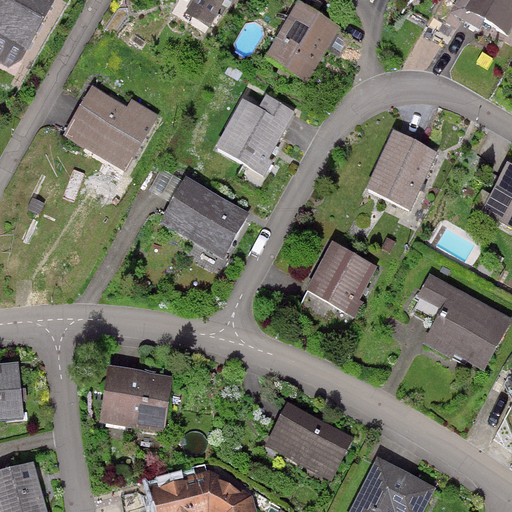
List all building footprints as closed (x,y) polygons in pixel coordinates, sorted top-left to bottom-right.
[(0,0),(0,65),(14,73),(53,0),(52,0),(0,0)] [(220,0),(186,0),(190,2),(184,11),(205,24),(220,0)] [(511,27),(511,0),(456,0),(448,15),(477,32),(483,23),(507,36),(511,27)] [(339,26),(296,3),(263,62),(306,85),(339,26)] [(126,108),(88,87),(60,137),(118,170),(125,174),(158,116),(130,101),(126,108)] [(241,101),(214,151),(262,176),(295,114),(264,97),(257,110),(241,101)] [(435,152),(390,133),(364,192),(409,211),(435,152)] [(511,165),(510,164),(482,215),(511,231),(511,165)] [(134,178),(118,170),(102,198),(118,206),(134,178)] [(251,214),(187,177),(159,225),(223,262),(251,214)] [(330,244),(304,295),(355,320),(380,269),(330,244)] [(510,318),(428,276),(417,299),(439,310),(421,346),(480,376),(510,318)] [(18,362),(0,363),(0,422),(23,420),(18,362)] [(169,376),(106,367),(98,424),(161,433),(169,376)] [(352,437),(286,404),(263,450),(329,483),(352,437)] [(425,511),(437,490),(375,459),(349,511),(425,511)] [(0,472),(0,511),(45,511),(31,464),(0,472)] [(192,475),(201,511),(254,511),(251,498),(208,471),(192,475)] [(201,511),(192,475),(146,486),(152,511),(201,511)]
